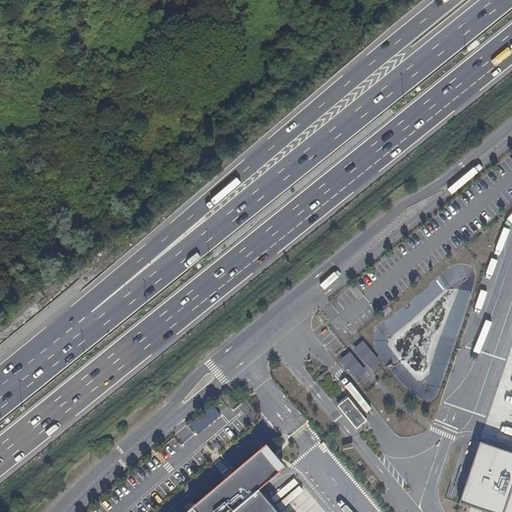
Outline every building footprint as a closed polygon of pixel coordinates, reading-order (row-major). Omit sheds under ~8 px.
[(354,348),(364,370),(377,364),(366,342),(354,348)] [(341,360),(354,378),(363,371),(350,353),(341,360)] [(348,401),(339,408),(357,428),(365,420),(348,401)] [(511,511),(511,453),(479,442),(458,503),(484,511),(511,511)] [(197,511),(269,511),(260,501),(284,479),(264,456),(197,511)]
